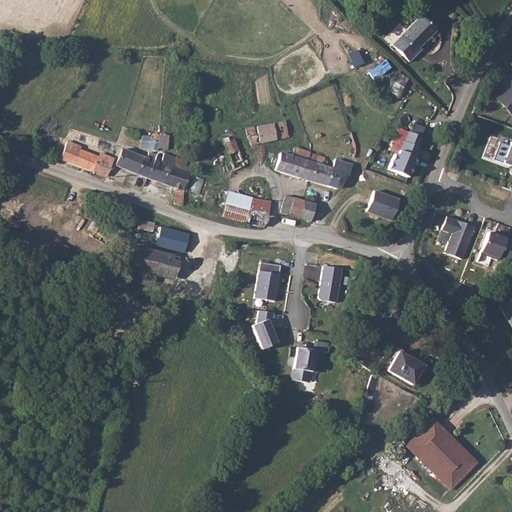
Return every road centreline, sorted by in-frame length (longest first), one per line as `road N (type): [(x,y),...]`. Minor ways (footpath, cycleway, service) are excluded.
road 1 (unclassified): [(0,150),(179,217),(249,235),(334,242),(398,263)]
road 2 (unclassified): [(511,15),(474,80),(398,263)]
road 3 (unclassified): [(398,263),(442,305),(479,358),(511,430)]
